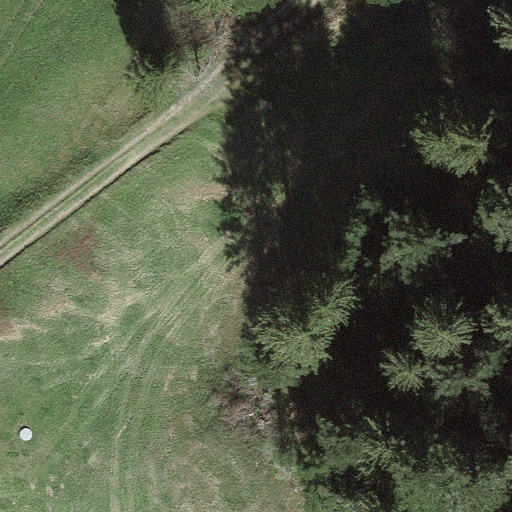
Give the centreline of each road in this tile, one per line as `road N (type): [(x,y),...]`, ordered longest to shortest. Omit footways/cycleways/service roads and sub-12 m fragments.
road 1 (track): [(0,259),(153,147),(306,59),(435,0)]
road 2 (track): [(293,0),(153,147)]
